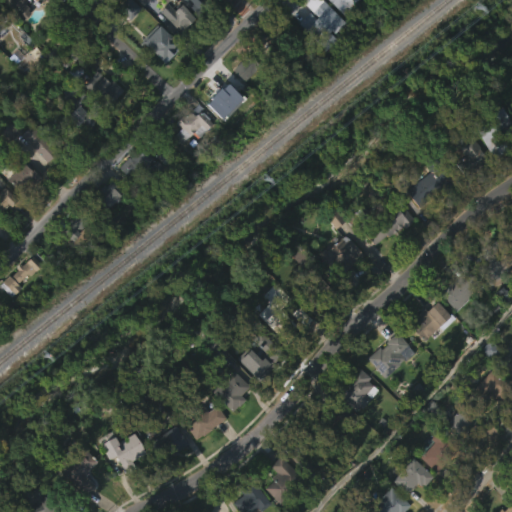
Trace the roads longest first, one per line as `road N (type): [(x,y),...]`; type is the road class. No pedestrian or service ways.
road 1 (residential): [(134,511),(212,473),(447,237),(511,185)]
road 2 (residential): [(0,269),(274,0)]
road 3 (residential): [(72,0),(173,100)]
